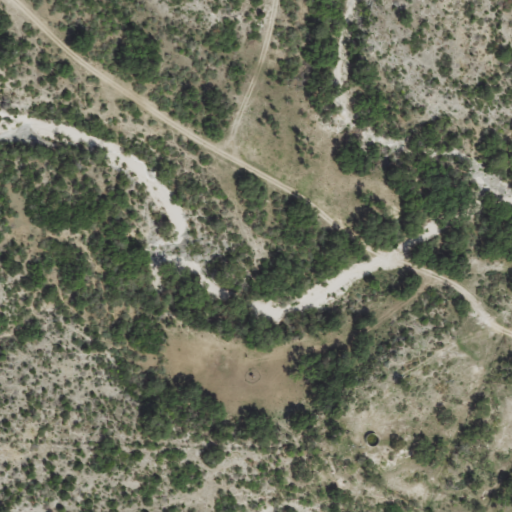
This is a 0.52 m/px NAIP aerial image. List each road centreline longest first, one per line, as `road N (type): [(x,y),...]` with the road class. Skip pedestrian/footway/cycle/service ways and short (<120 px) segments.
road 1 (residential): [(20,0),(185,139),(253,165),(332,226),(476,299),(511,339)]
road 2 (residential): [(274,0),(228,153)]
